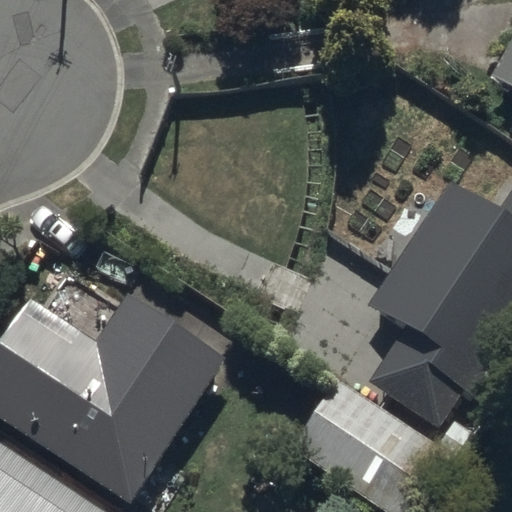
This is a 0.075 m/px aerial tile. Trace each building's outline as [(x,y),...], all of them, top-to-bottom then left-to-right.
[(511,61),(494,92),(511,102),(511,61)] [(511,209),(501,228),(483,218),(447,197),(374,320),(410,341),(375,401),(444,442),(466,405),(482,415),(511,364),(511,209)] [(124,511),(143,511),(231,377),(134,314),(105,359),(38,316),(0,374),(0,432),(40,459),(124,511)] [(337,398),(298,466),(376,511),(433,511),(459,470),(337,398)] [(0,511),(84,511),(5,461),(0,468),(0,511)]
